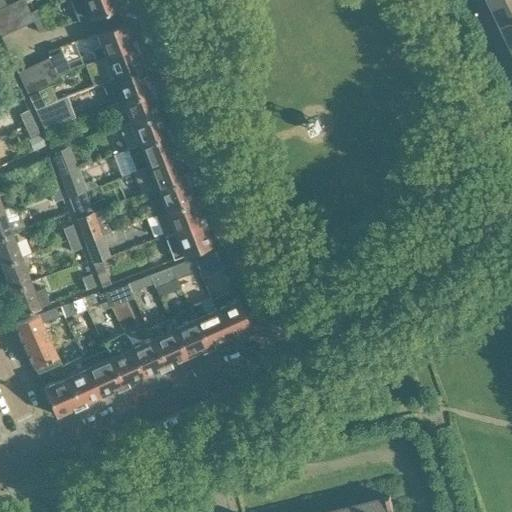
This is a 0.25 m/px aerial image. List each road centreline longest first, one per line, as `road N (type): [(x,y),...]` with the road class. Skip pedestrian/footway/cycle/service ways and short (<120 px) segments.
road 1 (residential): [(290,348),(154,0)]
road 2 (residential): [(42,459),(290,348)]
road 3 (residential): [(290,348),(511,202)]
road 4 (tertiary): [(511,156),(435,0)]
